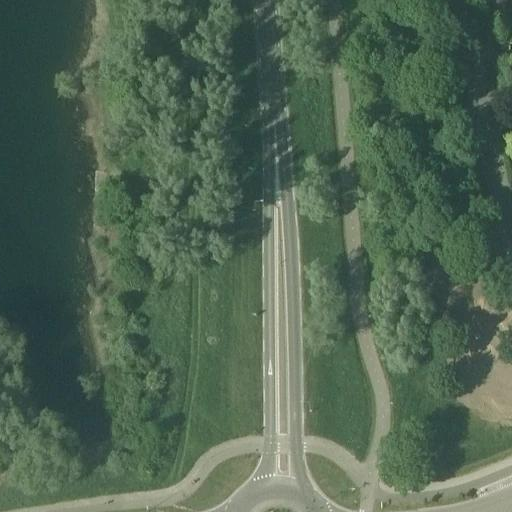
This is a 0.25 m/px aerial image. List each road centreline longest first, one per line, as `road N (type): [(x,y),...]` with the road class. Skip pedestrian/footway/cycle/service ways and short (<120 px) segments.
road 1 (secondary): [(300,494),(286,212),(276,171)]
road 2 (secondary): [(276,171),(264,489)]
road 3 (residential): [(511,242),(465,0)]
road 4 (secondary): [(276,171),(265,0)]
